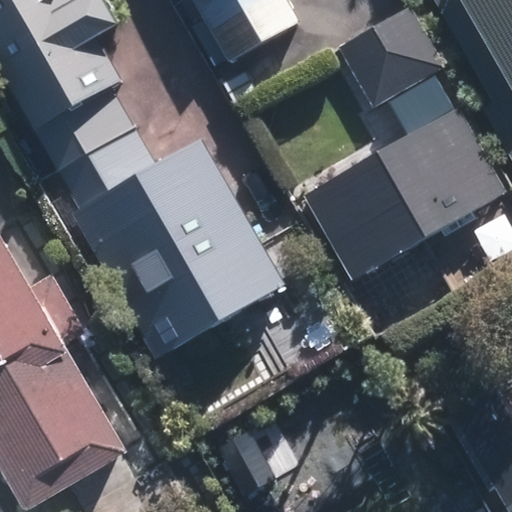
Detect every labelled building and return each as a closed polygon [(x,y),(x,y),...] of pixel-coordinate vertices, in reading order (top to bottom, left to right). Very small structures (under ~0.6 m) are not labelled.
[(58,172),(134,128),(114,90),(122,84),(98,41),(118,30),(101,0),(79,0),(76,2),(74,0),(0,0),(0,77),(33,136),(36,135),(58,172)] [(300,22),(287,0),(190,0),(191,1),(193,0),(230,63),(300,22)] [(511,151),(511,0),(437,0),(495,103),(487,107),(511,151)] [(443,114),(423,78),(443,66),(408,4),(334,45),(371,110),(389,98),(409,132),(396,141),(383,119),(348,139),(360,161),(300,196),(349,282),(505,192),(456,107),(443,114)] [(134,128),(58,172),(78,211),(70,215),(153,360),(285,286),(202,141),(156,166),(134,128)] [(22,286),(0,247),(0,481),(18,511),(22,511),(121,455),(55,342),(78,329),(45,273),(22,286)] [(511,511),(511,387),(449,423),(493,500),(499,496),(507,511),(511,511)] [(249,432),(218,449),(244,496),(275,479),(249,432)]
